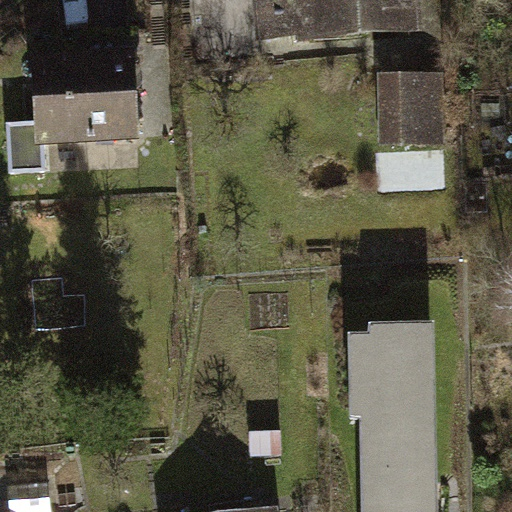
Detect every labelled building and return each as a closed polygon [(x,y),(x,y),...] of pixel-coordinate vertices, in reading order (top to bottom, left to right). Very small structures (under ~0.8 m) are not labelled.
[(193,0),(199,64),(264,58),(262,38),(310,33),(311,37),(413,27),(410,0),(193,0)] [(96,58),(37,62),(40,124),(9,126),(12,174),(46,172),(45,144),(138,138),(134,70),(150,69),(147,30),(95,33),(96,58)] [(442,78),(401,79),(402,145),(443,144),(442,78)] [(352,419),(373,422),(380,335),(350,337),(352,419)] [(373,422),(374,511),(429,511),(426,336),(380,335),(373,422)] [(51,511),(50,484),(9,487),(10,511),(51,511)]
